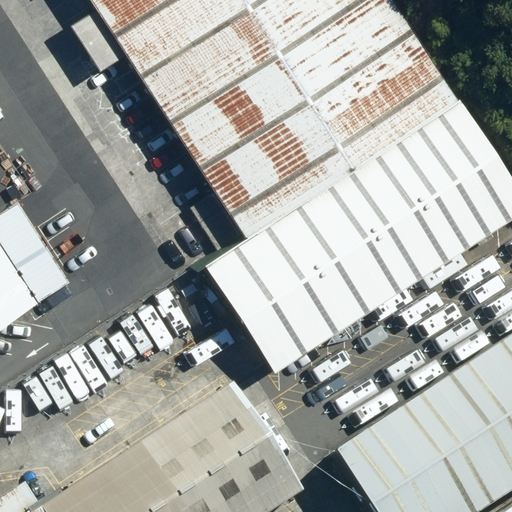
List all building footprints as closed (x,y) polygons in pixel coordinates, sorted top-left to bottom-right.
[(370,0),(54,0),(203,232),(428,90),(370,0)] [(499,202),(428,90),(203,232),(162,258),(233,370),(499,202)] [(0,308),(18,298),(0,270),(0,308)] [(511,317),(289,459),(323,511),(477,511),(511,490),(511,317)] [(14,478),(0,487),(0,511),(261,511),(278,502),(207,390),(29,502),(14,478)]
